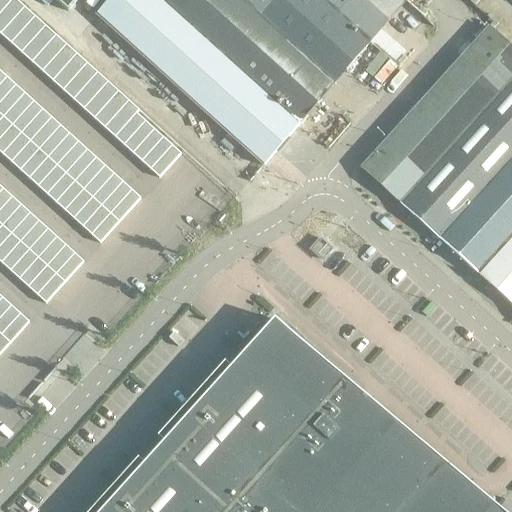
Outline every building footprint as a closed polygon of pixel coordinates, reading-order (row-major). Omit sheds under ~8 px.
[(0,0),(0,15),(13,0),(0,0)] [(0,34),(1,36),(25,9),(15,0),(13,0),(0,15),(0,34)] [(79,0),(52,0),(68,13),(79,0)] [(299,126),(160,0),(110,0),(97,16),(264,167),(299,126)] [(335,85),(240,0),(160,0),(299,126),(335,85)] [(371,44),(322,0),(240,0),(335,85),(371,44)] [(403,0),(322,0),(371,44),(406,2),(403,0)] [(11,45),(36,18),(25,9),(1,36),(11,45)] [(21,54),(46,28),(36,18),(11,45),(21,54)] [(32,64),(56,37),(46,28),(21,54),(32,64)] [(363,169),(363,170),(402,205),(511,83),(511,47),(490,28),(363,169)] [(42,73),(67,46),(56,37),(32,64),(42,73)] [(53,82),(77,55),(67,46),(42,73),(53,82)] [(63,92),(87,65),(77,55),(53,82),(63,92)] [(74,101),(98,74),(87,65),(63,92),(74,101)] [(84,111),(108,84),(98,74),(74,101),(84,111)] [(0,104),(16,87),(7,79),(0,86),(0,104)] [(511,83),(402,205),(440,240),(511,160),(511,83)] [(94,120),(118,93),(108,84),(84,111),(94,120)] [(0,115),(3,119),(25,95),(16,87),(0,104),(0,115)] [(105,129),(129,102),(118,93),(94,120),(105,129)] [(12,127),(34,103),(25,95),(3,119),(12,127)] [(115,139),(137,115),(139,112),(129,102),(105,129),(115,139)] [(21,135),(43,111),(34,103),(12,127),(21,135)] [(30,143),(52,119),(43,111),(21,135),(30,143)] [(124,147),(146,123),(137,115),(115,139),(124,147)] [(0,140),(12,127),(3,119),(0,122),(0,140)] [(39,151),(61,127),(52,119),(30,143),(39,151)] [(133,155),(154,131),(146,123),(124,147),(133,155)] [(0,153),(3,156),(21,135),(12,127),(0,140),(0,153)] [(48,159),(70,135),(61,127),(39,151),(48,159)] [(142,163),(163,139),(154,131),(133,155),(142,163)] [(11,164),(30,143),(21,135),(3,156),(11,164)] [(57,167),(79,143),(70,135),(48,159),(57,167)] [(151,171),(172,147),(163,139),(142,163),(151,171)] [(20,172),(39,151),(30,143),(11,164),(20,172)] [(66,175),(87,151),(79,143),(57,167),(66,175)] [(160,179),(181,155),(172,147),(151,171),(160,179)] [(29,180),(48,159),(39,151),(20,172),(29,180)] [(75,183),(96,159),(87,151),(66,175),(75,183)] [(38,188),(57,167),(48,159),(29,180),(38,188)] [(84,191),(105,167),(96,159),(75,183),(84,191)] [(511,160),(440,240),(479,274),(511,238),(511,160)] [(47,196),(66,175),(57,167),(38,188),(47,196)] [(93,199),(114,175),(105,167),(84,191),(93,199)] [(56,204),(75,183),(66,175),(47,196),(56,204)] [(102,207),(123,184),(114,175),(93,199),(102,207)] [(65,212),(84,191),(75,183),(56,204),(65,212)] [(110,215),(132,192),(123,184),(102,207),(110,215)] [(0,212),(12,198),(3,190),(0,194),(0,212)] [(74,220),(93,199),(84,191),(65,212),(74,220)] [(141,200),(132,192),(110,215),(119,224),(141,200)] [(0,225),(3,227),(21,207),(12,198),(0,212),(0,225)] [(83,228),(102,207),(93,199),(74,220),(83,228)] [(11,235),(30,215),(21,207),(3,227),(11,235)] [(92,236),(110,215),(102,207),(83,228),(92,236)] [(20,243),(39,223),(30,215),(11,235),(20,243)] [(100,244),(119,224),(110,215),(92,236),(100,244)] [(29,252),(48,231),(39,223),(20,243),(29,252)] [(0,248),(11,235),(3,227),(0,230),(0,248)] [(38,260),(57,239),(48,231),(29,252),(38,260)] [(20,243),(11,235),(0,248),(0,263),(1,265),(20,243)] [(511,238),(479,274),(511,304),(511,238)] [(47,268),(66,247),(57,239),(38,260),(47,268)] [(29,252),(20,243),(1,265),(10,273),(29,252)] [(56,276),(75,255),(66,247),(47,268),(56,276)] [(38,260),(29,252),(10,273),(19,281),(38,260)] [(84,263),(75,255),(56,276),(65,284),(84,263)] [(47,268),(38,260),(19,281),(28,289),(47,268)] [(56,276),(47,268),(28,289),(37,297),(56,276)] [(65,284),(56,276),(37,297),(46,305),(65,284)] [(3,299),(0,301),(0,319),(11,307),(3,299)] [(11,307),(0,319),(0,334),(0,335),(1,336),(20,315),(11,307)] [(20,315),(1,336),(10,344),(29,323),(20,315)] [(487,511),(350,387),(276,320),(104,511),(487,511)] [(0,335),(0,334),(0,355),(10,344),(1,336),(0,335)]
